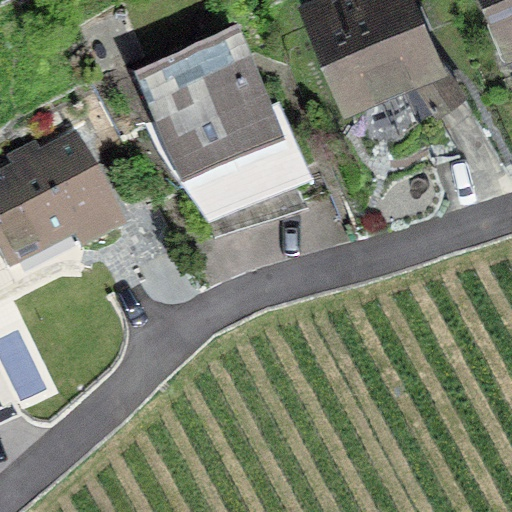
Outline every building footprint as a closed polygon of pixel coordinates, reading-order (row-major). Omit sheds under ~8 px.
[(409,0),(321,0),(307,6),(348,105),(438,69),(409,0)] [(511,0),(495,0),(511,40),(511,0)] [(231,33),(137,74),(156,120),(145,126),(176,193),(214,245),(309,214),(298,191),(313,187),(279,109),(268,114),(231,33)] [(79,144),(0,183),(0,254),(7,268),(72,235),(78,246),(120,225),(79,144)] [(0,375),(0,421),(18,413),(0,375)]
